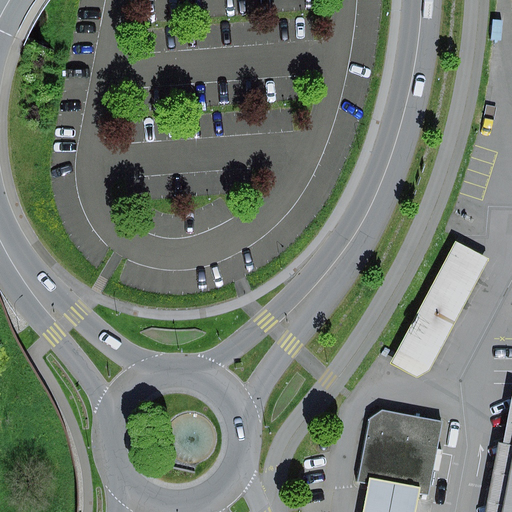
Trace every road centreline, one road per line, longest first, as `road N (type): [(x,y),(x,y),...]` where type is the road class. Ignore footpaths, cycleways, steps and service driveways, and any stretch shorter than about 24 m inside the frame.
road 1 (tertiary): [(322,279),(354,238),(391,154),(422,0)]
road 2 (primary): [(32,286),(54,335),(115,419)]
road 3 (tertiary): [(245,413),(322,279)]
road 4 (tertiary): [(322,279),(200,370)]
road 5 (primary): [(157,372),(32,286)]
